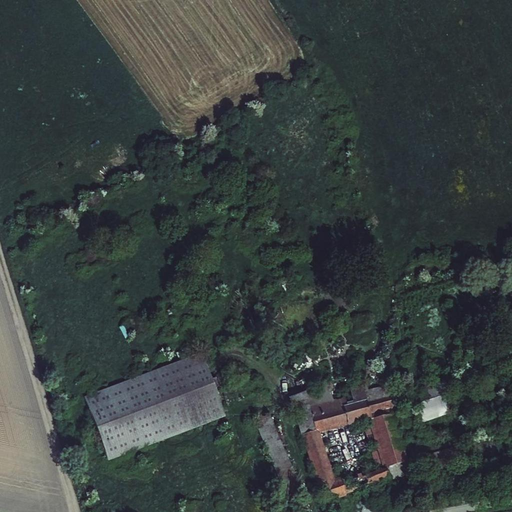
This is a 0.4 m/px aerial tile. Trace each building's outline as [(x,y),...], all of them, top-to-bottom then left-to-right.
[(207,348),(93,390),(117,454),(230,412),(207,348)] [(463,376),(413,390),(424,427),(474,413),(463,376)] [(306,436),(319,432),(313,410),(340,402),(333,380),(307,388),(308,393),(294,397),(306,436)] [(353,394),(357,407),(372,402),(396,395),(393,386),(374,392),(373,388),(353,394)] [(396,395),(372,402),(378,421),(398,415),(396,409),(400,408),(396,395)] [(290,502),(305,495),(274,413),(259,419),(290,502)] [(476,444),(391,468),(396,485),(481,461),(476,444)]
